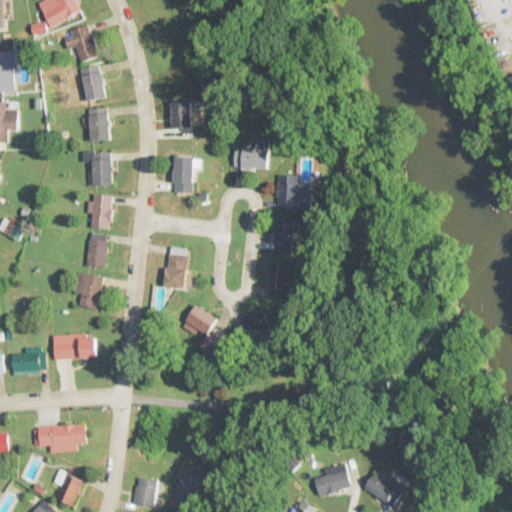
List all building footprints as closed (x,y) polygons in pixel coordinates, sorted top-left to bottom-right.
[(44,0),(41,2),(52,26),(82,12),(76,0),(44,0)] [(100,56),(92,24),(71,29),(79,61),(100,56)] [(0,51),(0,92),(18,92),(18,51),(0,51)] [(82,68),(89,101),(109,97),(101,64),(82,68)] [(20,129),(20,109),(8,109),(8,101),(0,101),(0,141),(10,141),(10,129),(20,129)] [(174,102),(174,127),(193,127),(193,102),(174,102)] [(92,140),(111,140),(111,108),(92,108),(92,140)] [(236,167),(270,168),(270,148),(236,147),(236,167)] [(95,151),(95,185),(114,185),(114,151),(95,151)] [(202,157),(177,157),(177,191),(196,191),(196,171),(202,171),(202,157)] [(299,175),(279,175),(279,209),(312,209),(312,184),(299,184),(299,175)] [(94,228),(113,228),(113,194),(94,194),(94,228)] [(295,252),(295,216),(277,216),(277,252),(295,252)] [(90,266),(109,266),(109,233),(90,233),(90,266)] [(168,286),(188,288),(192,248),(172,246),(168,286)] [(272,289),(300,289),(300,274),(292,274),(292,262),(272,262),(272,289)] [(84,293),(82,306),(100,308),(105,275),(80,271),(77,292),(84,293)] [(219,318),(198,304),(185,324),(206,338),(219,318)] [(98,334),(55,336),(56,359),(99,357),(98,334)] [(15,372),(48,372),(48,349),(15,349),(15,372)] [(79,450),(79,443),(89,443),(88,425),(37,426),(37,446),(54,446),(54,450),(79,450)] [(0,432),(0,452),(10,452),(10,433),(0,432)] [(326,468),(328,474),(317,477),(321,495),(354,487),(347,463),(326,468)] [(366,488),(394,506),(406,488),(379,470),(366,488)] [(61,474),(65,502),(86,499),(82,471),(61,474)] [(160,480),(141,477),(137,503),(156,506),(160,480)] [(60,511),(44,500),(35,511),(60,511)] [(297,511),(318,511),(320,508),(303,500),(297,511)]
